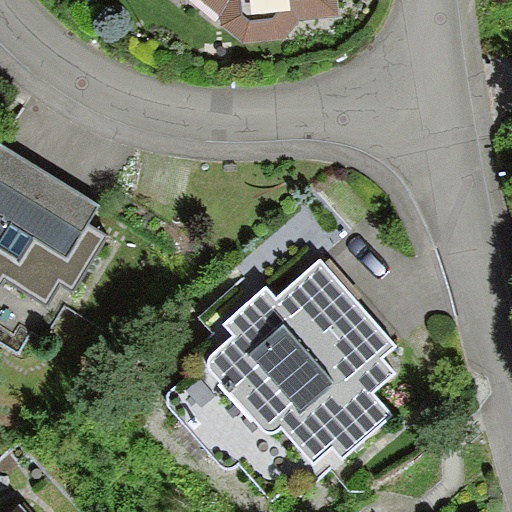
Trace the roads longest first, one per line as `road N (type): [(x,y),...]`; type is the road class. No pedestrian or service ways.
road 1 (residential): [(0,10),(54,60),(94,83),(179,109),(306,110),(444,90)]
road 2 (residential): [(444,90),(478,271),(511,394)]
